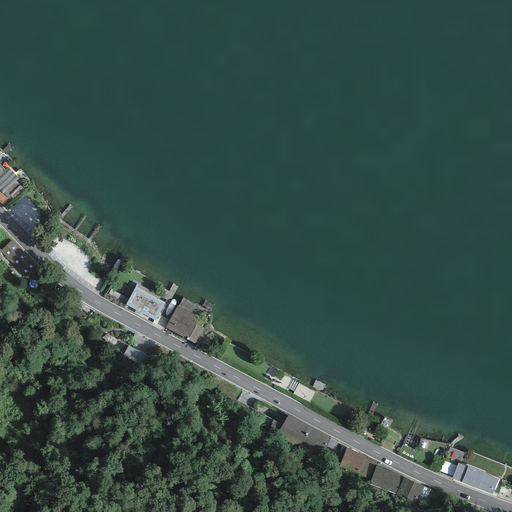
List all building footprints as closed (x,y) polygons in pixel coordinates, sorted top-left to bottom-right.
[(6,171),(0,165),(0,202),(5,207),(24,190),(16,181),(19,179),(8,168),(6,171)] [(40,268),(11,240),(1,250),(0,251),(1,252),(27,280),(40,268)] [(164,303),(135,288),(125,305),(155,321),(164,303)] [(195,315),(177,305),(165,328),(195,344),(203,328),(192,322),(195,315)] [(156,346),(134,334),(122,355),(144,367),(156,346)] [(331,437),(288,415),(276,437),(297,449),(295,452),(307,458),(310,453),(320,459),(326,446),(330,438),(331,437)] [(330,438),(326,446),(335,450),(338,442),(330,438)] [(365,456),(346,448),(339,467),(358,474),(369,479),(376,462),(365,458),(365,456)] [(450,473),(455,463),(444,458),(439,468),(450,473)] [(467,467),(458,463),(452,478),(492,494),(498,479),(483,474),(484,472),(468,465),(467,467)] [(403,477),(376,466),(370,481),(371,482),(370,484),(396,495),(403,477)] [(418,498),(424,487),(403,477),(396,495),(412,500),(414,496),(418,498)]
